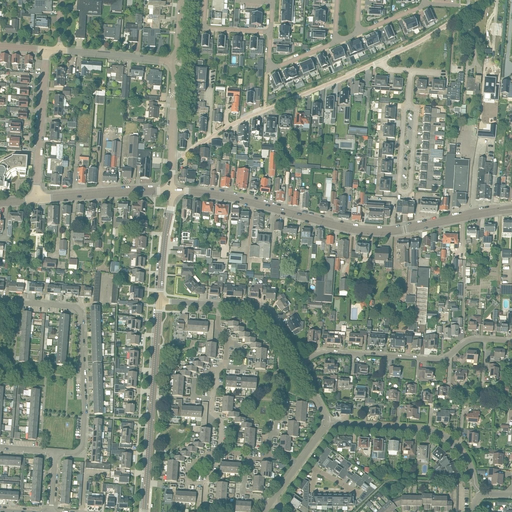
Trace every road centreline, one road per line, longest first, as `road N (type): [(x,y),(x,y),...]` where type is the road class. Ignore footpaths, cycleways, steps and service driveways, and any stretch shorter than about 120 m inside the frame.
road 1 (tertiary): [(511,208),(386,232),(171,191)]
road 2 (unclassified): [(171,156),(380,61)]
road 3 (tertiary): [(144,511),(159,300)]
road 4 (unclassified): [(55,451),(82,445),(81,312)]
road 5 (residential): [(37,199),(46,49)]
road 6 (tertiary): [(37,199),(171,191)]
road 7 (unclassified): [(380,61),(485,0)]
